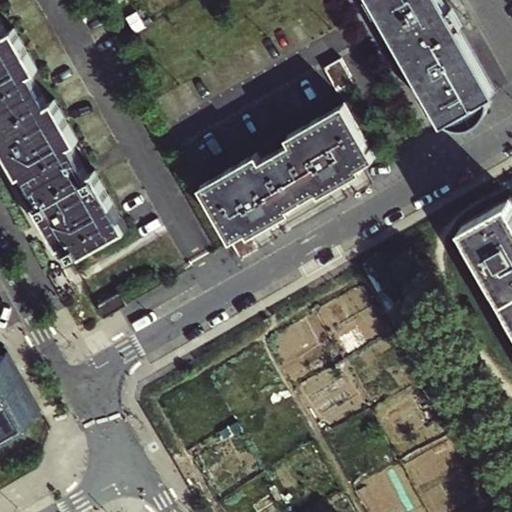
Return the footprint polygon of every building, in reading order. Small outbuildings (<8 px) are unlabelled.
[(376,0),(446,121),(450,118),(456,121),(462,122),(469,122),(475,120),(480,117),(485,113),(489,108),(491,102),(493,93),(498,90),(446,0),(376,0)] [(0,125),(1,128),(0,128),(0,136),(19,170),(24,167),(41,198),(37,201),(60,242),(64,239),(74,256),(128,225),(95,168),(89,171),(72,141),(78,137),(55,98),(49,102),(32,71),(38,67),(15,26),(8,30),(0,15),(0,125)] [(333,62),(340,84),(355,79),(347,57),(333,62)] [(204,181),(235,236),(252,227),(255,231),(295,207),(293,204),(322,186),(324,191),(366,167),(363,163),(378,154),(347,100),(291,132),(293,137),(264,154),(261,149),(204,181)] [(511,197),(466,223),(511,304),(511,197)] [(124,290),(102,303),(110,317),(132,304),(124,290)] [(1,355),(0,355),(0,431),(34,412),(1,355)]
